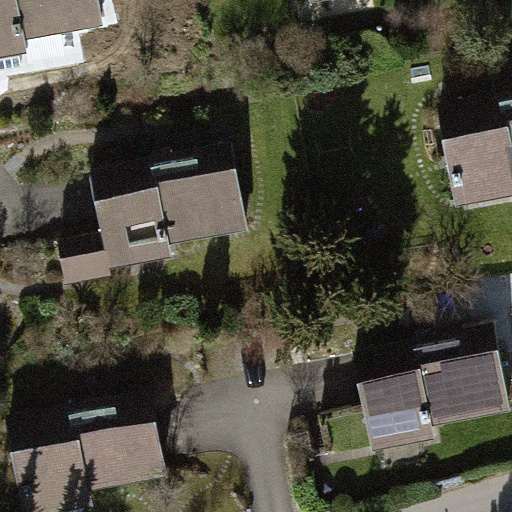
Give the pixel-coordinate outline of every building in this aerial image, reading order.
[(93,0),(0,0),(0,76),(31,71),(28,55),(101,41),(93,0)] [(311,0),(315,19),(383,6),(381,0),(311,0)] [(511,80),(431,96),(451,201),(511,189),(511,80)] [(223,134),(82,161),(95,228),(53,236),(61,274),(170,253),(167,237),(240,223),(223,134)] [(487,321),(347,348),(367,453),(435,440),(432,424),(504,410),(487,321)] [(143,380),(3,408),(23,511),(24,511),(91,499),(88,484),(160,470),(143,380)]
